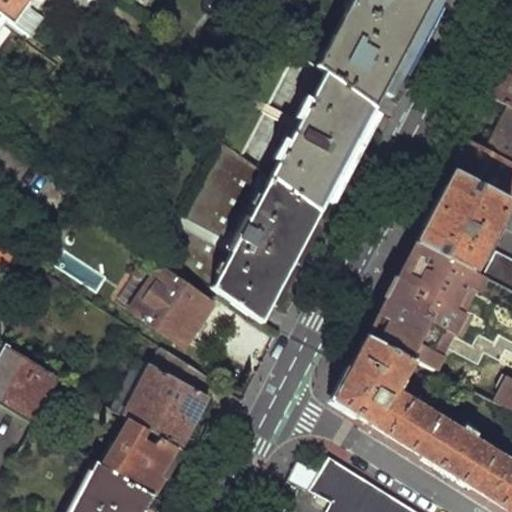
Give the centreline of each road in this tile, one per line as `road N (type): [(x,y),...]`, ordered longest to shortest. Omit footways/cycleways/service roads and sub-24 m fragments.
road 1 (residential): [(277,392),(496,0)]
road 2 (residential): [(277,392),(467,511)]
road 3 (residential): [(217,511),(277,392)]
